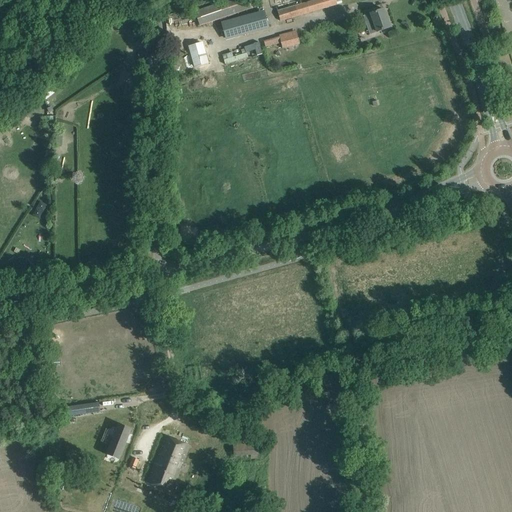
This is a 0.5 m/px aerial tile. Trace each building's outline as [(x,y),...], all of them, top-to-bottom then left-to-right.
[(250,9),(247,0),(229,0),(195,12),(200,26),(250,9)] [(315,0),(301,4),(277,11),(280,21),(337,4),(335,0),(315,0)] [(113,7),(107,16),(113,21),(118,14),(119,12),(113,7)] [(383,9),(363,16),(365,22),(366,21),(371,34),(380,31),(389,28),(383,9)] [(135,21),(137,14),(119,10),(117,18),(135,21)] [(263,12),(245,17),(249,32),(267,26),(263,12)] [(297,32),(280,36),(282,44),(298,40),(297,32)] [(266,48),(280,43),(278,37),(264,42),(266,48)] [(203,42),(188,46),(194,68),(209,63),(203,42)] [(52,86),(48,80),(26,97),(30,103),(52,86)] [(100,412),(99,402),(67,407),(68,416),(100,412)] [(120,460),(132,429),(123,426),(118,423),(106,455),(107,455),(108,452),(120,457),(119,460),(120,460)] [(171,493),(189,446),(165,436),(147,483),(171,493)] [(260,458),(258,441),(233,443),(234,460),(260,458)] [(133,458),(129,467),(135,469),(138,460),(133,458)]
